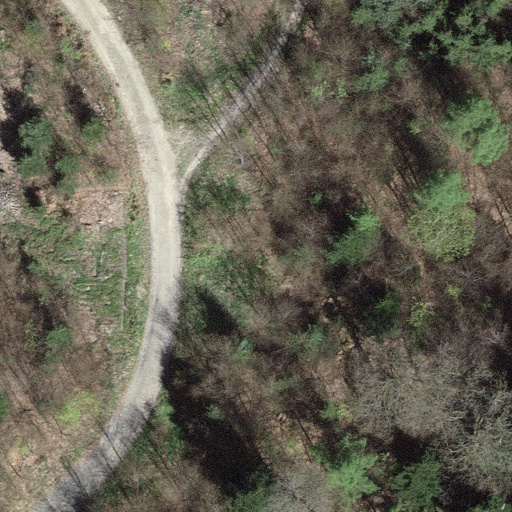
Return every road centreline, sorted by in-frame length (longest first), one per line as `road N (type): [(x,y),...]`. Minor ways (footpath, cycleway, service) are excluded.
road 1 (track): [(171,209),(170,298),(153,374),(106,452),(50,511)]
road 2 (track): [(85,0),(125,58),(171,209)]
